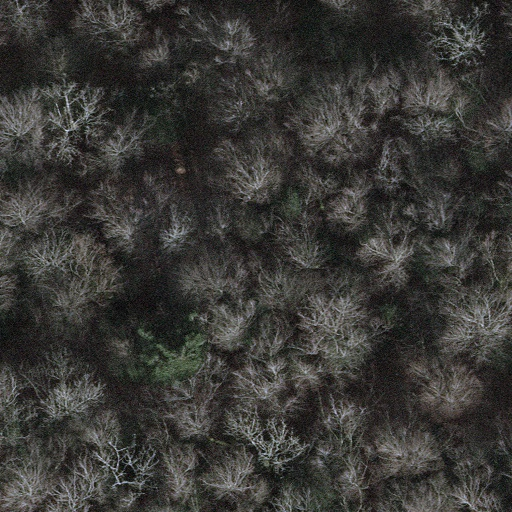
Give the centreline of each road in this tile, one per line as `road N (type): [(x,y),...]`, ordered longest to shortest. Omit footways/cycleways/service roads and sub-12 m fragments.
road 1 (track): [(0,198),(227,168),(511,104)]
road 2 (track): [(0,375),(511,427)]
